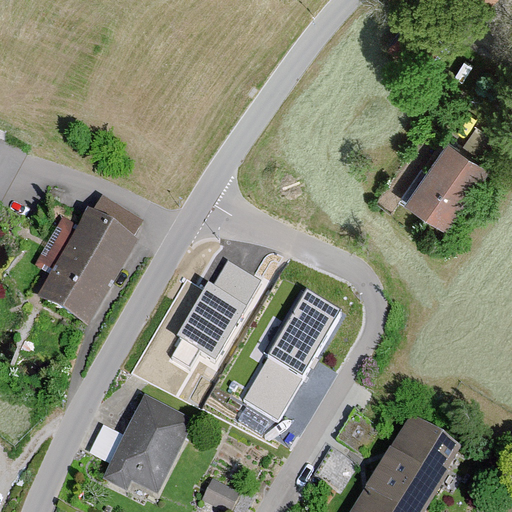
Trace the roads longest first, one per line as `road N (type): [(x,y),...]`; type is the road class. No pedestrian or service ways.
road 1 (residential): [(204,201),(354,266),(371,289),(375,318),(267,511)]
road 2 (tertiary): [(43,511),(100,372),(190,224)]
road 3 (tertiary): [(204,201),(355,0)]
road 4 (residential): [(190,224),(11,153),(0,173)]
